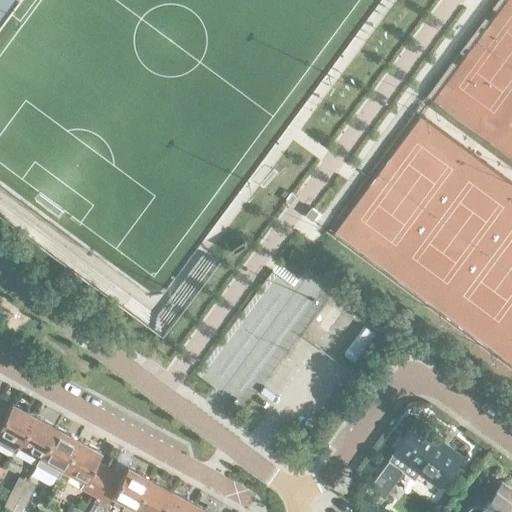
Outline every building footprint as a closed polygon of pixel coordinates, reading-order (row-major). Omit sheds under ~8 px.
[(296,194),(291,191),(285,200),(289,203),(296,194)] [(312,207),(305,215),(311,219),(317,211),(312,207)] [(195,371),(243,405),(334,280),(310,262),(296,282),(273,266),(228,328),(226,327),(195,371)] [(127,281),(117,294),(161,329),(171,317),(127,281)] [(346,349),(356,356),(376,328),(366,320),(346,349)] [(0,443),(14,451),(18,443),(19,443),(35,414),(11,401),(5,412),(0,408),(0,443)] [(19,443),(40,455),(56,426),(35,414),(19,443)] [(416,418),(392,451),(387,457),(360,494),(365,498),(358,507),(365,511),(387,511),(377,504),(402,470),(413,478),(419,471),(437,484),(441,477),(442,478),(459,456),(432,437),(436,432),(416,418)] [(57,475),(62,467),(78,438),(56,426),(40,455),(35,463),(57,475)] [(78,438),(62,467),(84,479),(79,486),(91,493),(105,466),(94,460),(100,450),(78,438)] [(112,494),(125,501),(121,509),(126,511),(130,511),(134,506),(149,477),(127,465),(121,475),(111,469),(96,496),(107,502),(112,494)] [(10,490),(18,494),(27,479),(18,475),(10,490)] [(149,477),(134,506),(144,511),(159,511),(172,489),(149,477)] [(27,479),(18,494),(19,495),(27,499),(35,483),(27,479)] [(511,511),(511,493),(499,483),(480,506),(478,504),(476,504),(473,504),(470,505),(468,507),(466,509),(465,511),(511,511)] [(188,511),(194,501),(172,489),(159,511),(188,511)] [(2,505),(12,511),(19,495),(18,494),(10,490),(2,505)] [(19,495),(12,511),(14,511),(19,511),(27,499),(19,495)] [(214,511),(194,501),(188,511),(214,511)]
